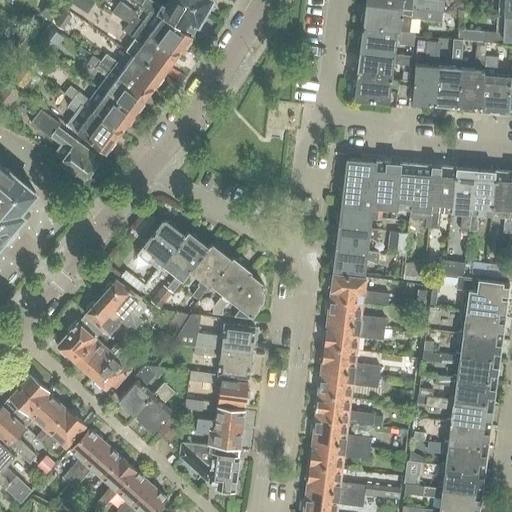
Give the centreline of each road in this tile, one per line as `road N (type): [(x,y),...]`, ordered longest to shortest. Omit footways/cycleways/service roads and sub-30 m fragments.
road 1 (residential): [(257,511),(268,430),(290,396),(306,269),(291,247)]
road 2 (residential): [(211,511),(13,332)]
road 3 (residential): [(13,332),(150,165)]
road 4 (residential): [(150,165),(264,0)]
road 5 (residential): [(511,149),(412,142),(365,120),(323,116)]
road 6 (residential): [(291,247),(150,165)]
road 7 (residential): [(291,247),(302,141),(323,116)]
